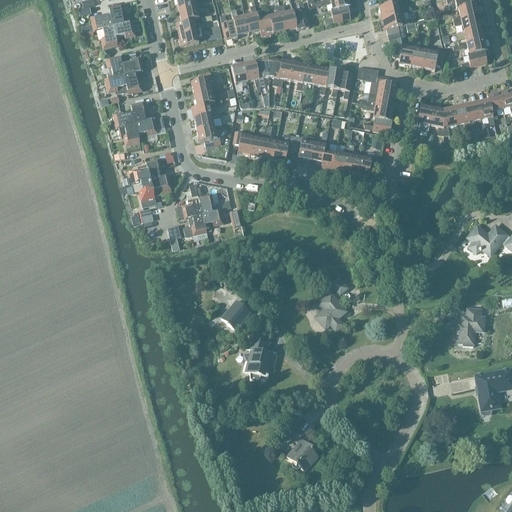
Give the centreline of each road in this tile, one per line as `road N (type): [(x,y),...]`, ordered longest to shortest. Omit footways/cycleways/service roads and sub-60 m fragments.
road 1 (residential): [(362,226),(326,199),(191,171),(164,73)]
road 2 (residential): [(164,73),(365,25)]
road 3 (residential): [(386,464),(335,417),(331,385),(350,359),(394,358)]
road 4 (residential): [(410,83),(438,92),(497,78),(485,0)]
road 5 (residential): [(362,226),(389,195),(410,83)]
road 6 (residential): [(394,358),(400,332),(390,269),(362,226)]
road 7 (residential): [(394,358),(411,374),(416,401),(386,464)]
